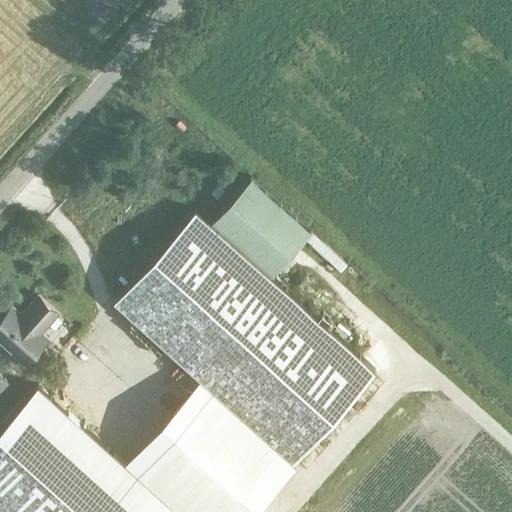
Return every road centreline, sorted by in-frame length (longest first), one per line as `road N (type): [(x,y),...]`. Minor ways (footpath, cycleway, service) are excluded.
road 1 (unclassified): [(0,200),(177,0)]
road 2 (track): [(511,448),(421,368)]
